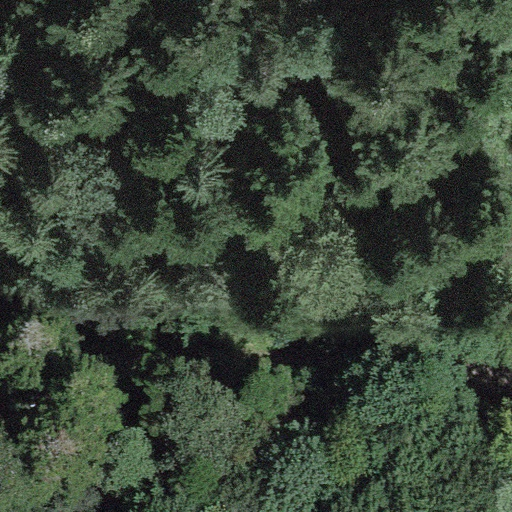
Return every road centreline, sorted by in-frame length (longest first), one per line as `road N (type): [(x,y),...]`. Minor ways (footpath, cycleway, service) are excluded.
road 1 (track): [(0,362),(293,373)]
road 2 (track): [(293,373),(511,379)]
